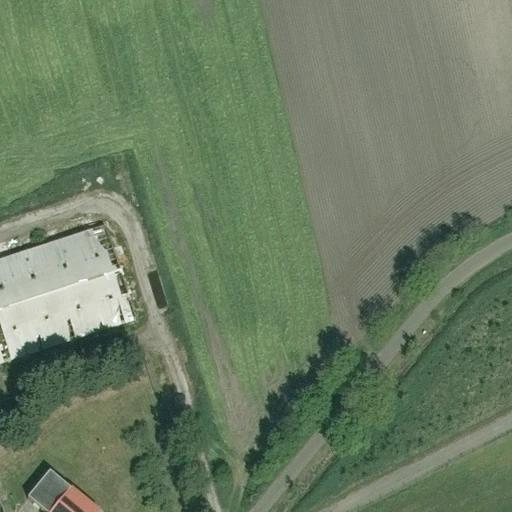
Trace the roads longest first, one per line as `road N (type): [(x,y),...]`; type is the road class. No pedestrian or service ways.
road 1 (residential): [(511,240),(405,333),(259,511)]
road 2 (unknown): [(210,511),(157,314)]
